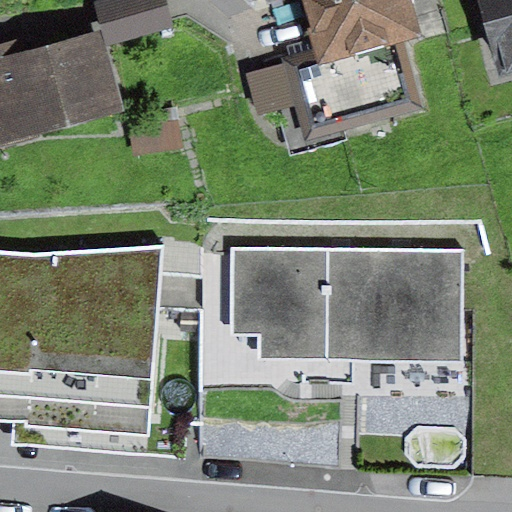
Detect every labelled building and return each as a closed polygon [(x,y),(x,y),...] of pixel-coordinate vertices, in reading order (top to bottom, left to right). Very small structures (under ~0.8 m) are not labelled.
[(165,0),(109,0),(97,3),(110,48),(174,31),(165,0)] [(300,0),(318,60),(252,79),(262,113),(281,107),(294,152),(432,112),(412,43),(429,38),(418,2),(423,0),(300,0)] [(511,0),(476,0),(499,83),(511,79),(511,0)] [(24,39),(0,46),(0,147),(122,114),(100,35),(28,55),(24,39)] [(465,249),(233,251),(233,336),(263,335),(263,359),(466,357),(465,249)] [(0,421),(15,423),(14,441),(149,454),(163,250),(58,256),(0,252),(0,421)]
